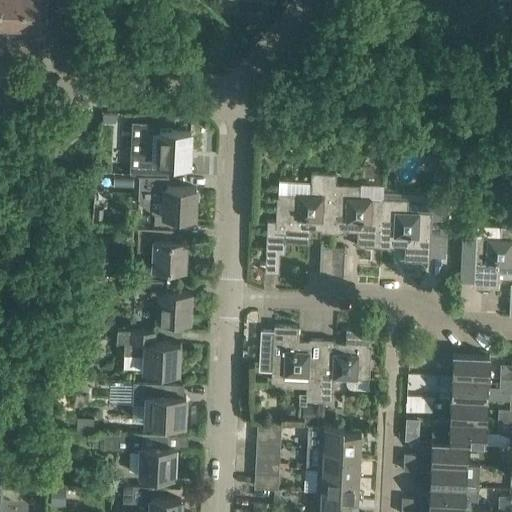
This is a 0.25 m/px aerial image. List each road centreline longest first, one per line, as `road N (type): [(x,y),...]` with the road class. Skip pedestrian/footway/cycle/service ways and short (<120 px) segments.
road 1 (residential): [(511,331),(444,325),(405,294),(229,297)]
road 2 (unclassified): [(217,511),(229,297)]
road 3 (unclassified): [(229,297),(234,95)]
road 4 (residential): [(234,95),(65,85)]
road 5 (unclassified): [(234,95),(309,0)]
